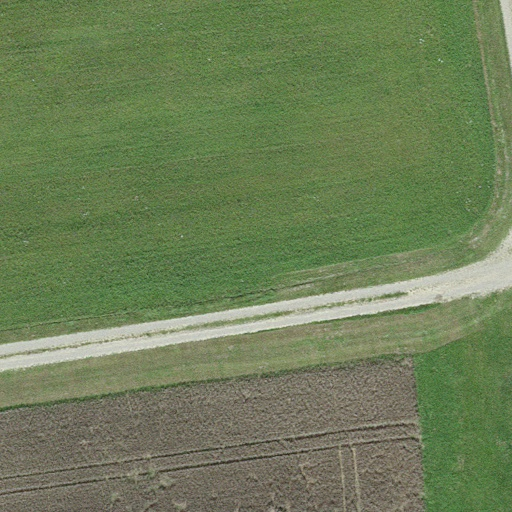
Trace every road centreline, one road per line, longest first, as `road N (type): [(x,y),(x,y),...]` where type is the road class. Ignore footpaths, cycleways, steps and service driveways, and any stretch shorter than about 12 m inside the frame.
road 1 (track): [(511,280),(0,370)]
road 2 (track): [(497,511),(491,374),(511,345)]
